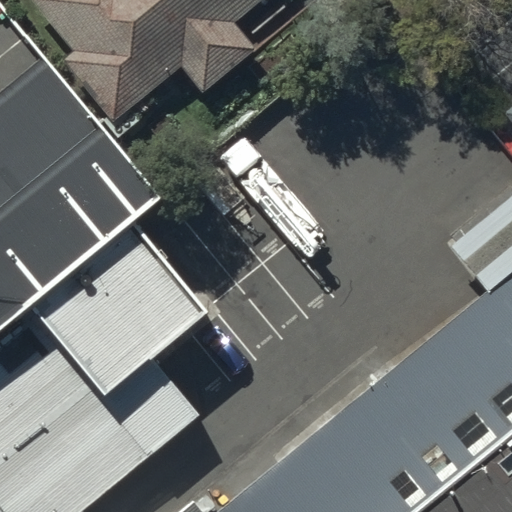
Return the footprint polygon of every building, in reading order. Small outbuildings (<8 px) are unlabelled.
[(36,0),(67,37),(56,46),(106,108),(178,50),(198,76),(249,35),(226,7),(234,0),(36,0)] [(156,200),(55,80),(0,125),(0,335),(127,225),(156,200)] [(511,107),(503,115),(511,126),(511,107)] [(511,206),(453,254),(487,296),(511,276),(511,206)] [(127,225),(0,335),(0,465),(38,511),(75,511),(166,438),(194,415),(149,358),(200,316),(127,225)] [(511,276),(487,296),(220,511),(201,511),(193,501),(180,511),(430,511),(511,444),(511,276)] [(511,511),(511,444),(430,511),(511,511)]
